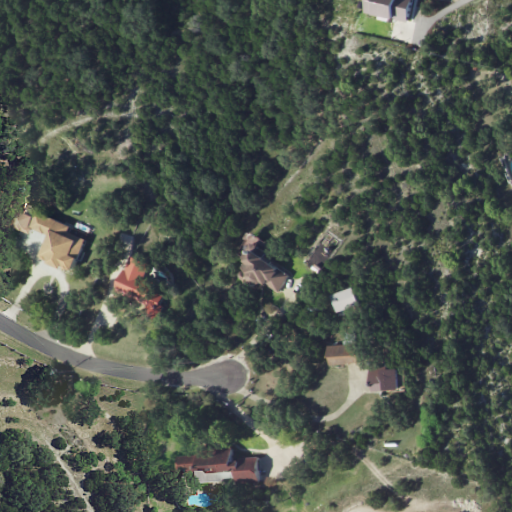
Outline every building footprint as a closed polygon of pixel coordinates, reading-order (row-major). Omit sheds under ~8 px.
[(368,0),(366,13),(409,21),(413,0),(368,0)] [(86,238),(69,232),(72,224),(36,211),(35,215),(18,209),(13,224),(49,236),(41,259),(74,271),(86,238)] [(279,292),(290,271),(266,258),(273,245),(250,233),(238,255),(247,259),(238,278),(258,288),(261,282),(279,292)] [(150,263),(129,255),(115,292),(148,304),(144,314),(157,319),(167,293),(142,284),(150,263)] [(361,304),(354,287),(332,295),(338,312),(361,304)] [(359,343),(329,345),(330,364),(360,363),(359,343)] [(372,391),(401,390),(400,369),(387,369),(387,364),(371,364),(372,391)] [(261,482),(260,456),(233,458),(233,446),(198,447),(199,454),(178,455),(179,475),(186,474),(187,482),(238,479),(238,483),(261,482)]
